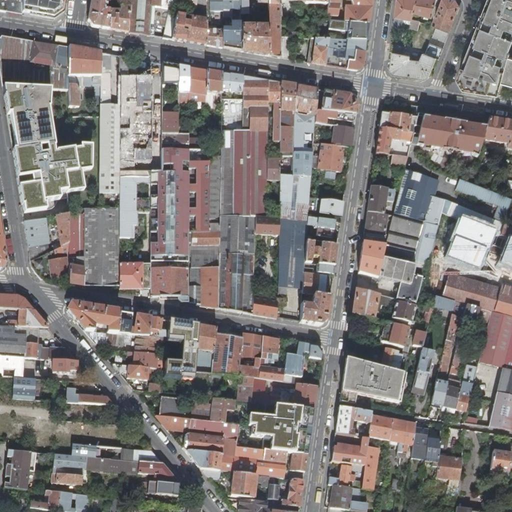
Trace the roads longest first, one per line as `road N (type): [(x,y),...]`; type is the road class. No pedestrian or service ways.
road 1 (residential): [(334,339),(24,287)]
road 2 (residential): [(71,35),(372,87)]
road 3 (unclassified): [(24,287),(213,511)]
road 4 (residential): [(334,339),(372,87)]
road 5 (residential): [(308,511),(334,339)]
road 6 (residential): [(0,141),(24,287)]
